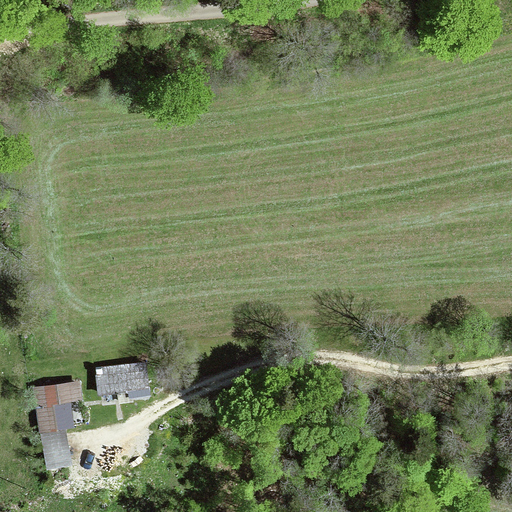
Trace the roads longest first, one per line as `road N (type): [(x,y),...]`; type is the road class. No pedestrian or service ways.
road 1 (track): [(141,437),(269,376),(511,368)]
road 2 (unclassified): [(0,30),(291,0)]
